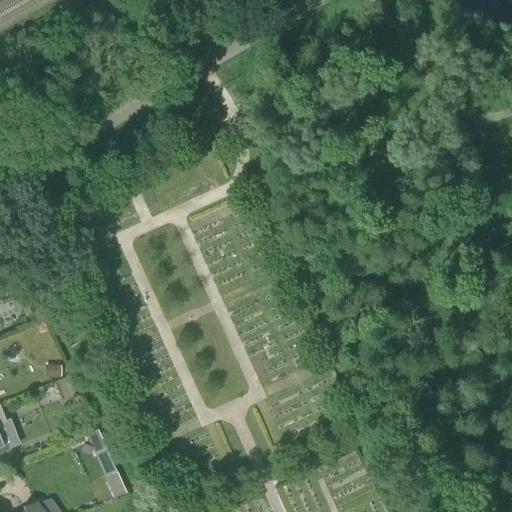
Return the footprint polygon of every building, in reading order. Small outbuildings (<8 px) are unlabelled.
[(19,299),(26,316),(41,309),(34,292),(19,299)] [(41,312),(31,316),(35,326),(45,322),(41,312)] [(44,367),(44,378),(60,378),(60,366),(44,367)] [(0,407),(0,452),(20,444),(10,419),(5,421),(0,407)] [(95,430),(86,409),(76,413),(85,434),(95,430)] [(97,449),(104,446),(104,445),(97,430),(85,436),(91,452),(97,449)] [(113,500),(126,494),(116,474),(110,476),(103,479),(113,500)] [(44,511),(38,503),(37,502),(21,507),(22,511),(44,511)]
